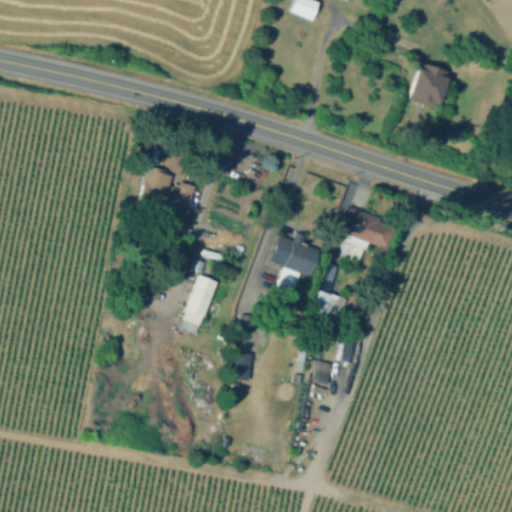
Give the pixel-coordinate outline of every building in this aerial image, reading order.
[(308,17),(312,0),(288,0),(285,11),(308,17)] [(445,73),(433,108),(406,98),(418,63),(445,73)] [(192,189),(183,221),(135,208),(146,167),(172,174),(169,183),(192,189)] [(350,208),(382,220),(385,212),(400,217),(390,243),(386,242),(383,249),(359,240),(357,243),(339,236),(350,208)] [(314,249),(305,275),(283,267),(292,242),(314,249)] [(353,244),(363,248),(355,269),(345,265),(353,244)] [(205,260),(200,272),(187,268),(192,255),(205,260)] [(296,275),(289,295),(277,292),(284,271),(296,275)] [(214,280),(201,312),(185,306),(198,273),(214,280)] [(344,300),(335,321),(305,309),(314,287),(344,300)]
